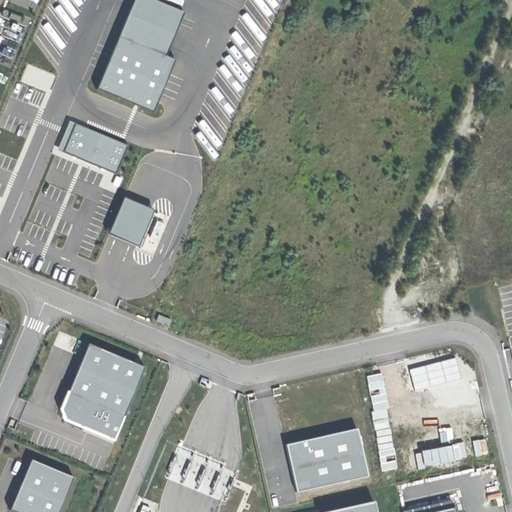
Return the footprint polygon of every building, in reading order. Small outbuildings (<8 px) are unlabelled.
[(151,0),(135,0),(98,88),(151,110),(172,60),(164,57),(183,13),(151,0)] [(67,135),(60,151),(115,174),(127,146),(72,122),(67,135)] [(140,246),(155,209),(125,197),(110,235),(140,246)] [(114,440),(116,441),(147,369),(91,345),(67,400),(64,409),(69,421),(114,440)] [(357,431),(288,447),(298,493),(367,478),(357,431)] [(441,459),(456,457),(454,442),(439,445),(441,459)] [(29,458),(9,508),(19,511),(60,511),(75,477),(29,458)] [(417,511),(457,511),(455,503),(417,511)]
